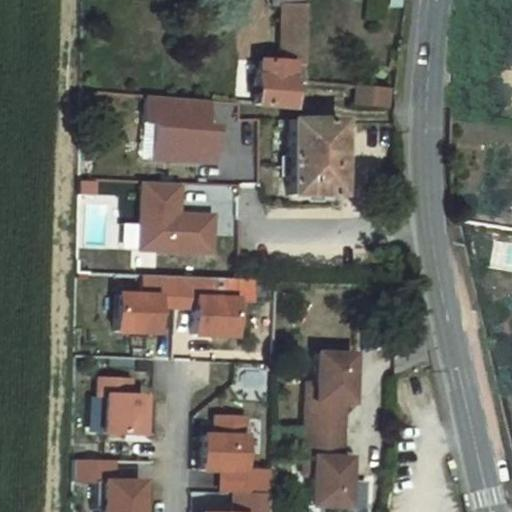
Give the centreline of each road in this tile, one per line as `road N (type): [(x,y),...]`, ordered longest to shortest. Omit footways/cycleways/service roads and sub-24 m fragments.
road 1 (secondary): [(432,0),(423,132),(431,233),(490,511)]
road 2 (residential): [(172,380),(169,511)]
